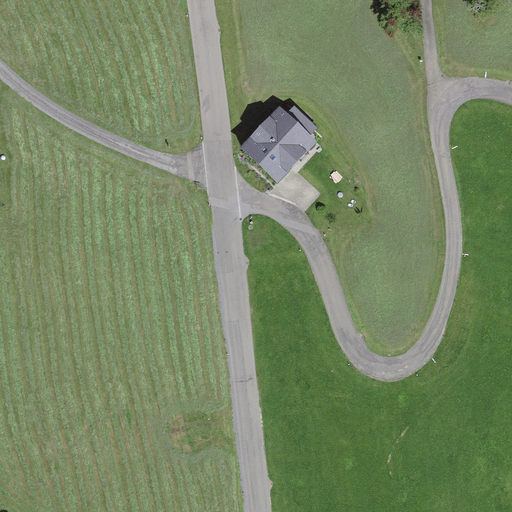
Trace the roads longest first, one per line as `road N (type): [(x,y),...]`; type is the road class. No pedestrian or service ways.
road 1 (residential): [(511,95),(451,95),(438,116),(451,267),(441,319),(415,360),(377,369),(352,350),(328,280),(290,218),(223,185)]
road 2 (tertiary): [(223,185),(254,511)]
road 3 (track): [(0,69),(86,130),(223,185)]
road 4 (tertiary): [(199,0),(223,185)]
